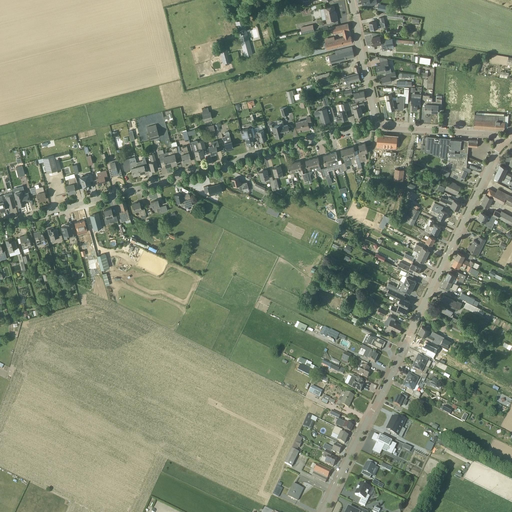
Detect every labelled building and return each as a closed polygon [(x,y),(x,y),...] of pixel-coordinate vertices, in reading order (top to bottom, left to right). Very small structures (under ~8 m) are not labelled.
[(334,6),(324,8),(327,22),(338,20),(337,15),(336,15),(334,6)] [(385,26),(383,17),(379,18),(379,20),(376,21),(369,23),(371,30),(385,26)] [(244,20),(236,22),(245,57),(253,54),(244,20)] [(348,30),(350,30),(348,23),(332,27),(333,34),(343,31),(344,37),(326,42),(326,43),(325,43),(324,44),(324,45),(324,46),(325,46),(325,47),(325,48),(326,48),(327,48),(327,49),(353,43),(351,36),(349,36),(348,30)] [(313,24),(301,27),(302,34),(314,31),(313,24)] [(391,45),(393,45),(392,38),(386,39),(386,38),(381,39),(380,36),(372,37),(374,45),(381,43),(383,51),(388,50),(388,49),(392,48),(391,45)] [(226,46),(219,48),(223,64),(231,62),(226,46)] [(329,56),(331,62),(344,59),(354,56),(352,47),(337,50),(338,53),(329,56)] [(379,57),(380,62),(381,65),(376,66),(378,72),(386,70),(386,67),(389,66),(387,58),(379,57)] [(360,79),(358,72),(356,73),(332,80),(335,89),(350,85),(349,82),(360,79)] [(386,76),(382,77),(383,83),(392,82),(391,78),(394,77),(393,72),(386,73),(386,76)] [(403,109),(404,103),(408,103),(409,89),(404,89),(403,97),(397,96),(397,100),(393,99),(391,94),(386,95),(389,110),(395,109),(403,109)] [(364,91),(354,93),(356,100),(366,98),(364,91)] [(425,111),(431,112),(432,101),(433,97),(429,97),(429,95),(423,95),(423,101),(426,101),(425,111)] [(436,101),(432,101),(431,112),(438,112),(439,105),(438,105),(438,104),(441,104),(442,96),(437,95),(436,101)] [(421,98),(411,97),(411,105),(412,105),(412,110),(417,111),(418,106),(420,106),(421,98)] [(346,110),(349,109),(347,102),(342,104),(343,111),(339,112),(340,115),(339,115),(339,116),(337,116),(338,121),(348,118),(346,110)] [(358,104),(350,106),(352,113),(355,113),(356,116),(363,114),(360,107),(359,107),(358,104)] [(289,114),(287,106),(280,108),(282,116),(289,114)] [(322,125),(330,123),(326,108),(319,110),(319,111),(316,112),(315,113),(315,115),(317,116),(320,115),(322,125)] [(202,114),(204,121),(211,119),(210,112),(202,114)] [(505,116),(496,115),(495,129),(503,130),(504,128),(505,116)] [(307,117),(307,119),(296,122),(298,131),(304,130),(304,129),(310,127),(309,124),(312,123),(310,116),(307,117)] [(274,123),(269,125),(271,131),(273,130),(274,134),(274,135),(275,137),(277,136),(279,137),(280,136),(283,135),(282,133),(289,131),(289,130),(290,127),(288,126),(287,124),(284,125),(283,121),(282,121),(281,120),(276,121),(276,122),(274,122),(275,126),(274,126),(274,123)] [(159,137),(157,129),(156,125),(147,127),(151,139),(159,137)] [(261,127),(255,129),(256,133),(254,133),(256,139),(259,139),(260,141),(261,141),(262,142),(264,141),(264,140),(266,139),(263,130),(262,130),(261,127)] [(250,128),(244,130),(244,131),(241,132),(242,138),(245,137),(247,145),(254,143),(250,128)] [(231,141),(230,135),(225,136),(222,137),(224,143),(226,150),(233,148),(231,141)] [(397,136),(382,135),(381,145),(381,148),(387,149),(387,146),(397,147),(397,136)] [(426,145),(422,144),(421,150),(425,151),(457,163),(463,166),(467,167),(468,146),(477,147),(478,140),(469,140),(469,141),(461,140),(462,139),(454,139),(450,139),(450,140),(426,137),(426,145)] [(196,142),(198,150),(194,151),(196,158),(203,156),(202,152),(203,152),(202,147),(205,146),(203,140),(196,142)] [(210,154),(218,152),(217,149),(219,148),(218,141),(211,142),(212,146),(208,147),(210,154)] [(360,150),(357,150),(358,154),(359,158),(361,162),(367,161),(365,153),(368,152),(367,146),(366,147),(365,143),(359,145),(360,150)] [(183,162),(191,160),(189,152),(188,153),(187,145),(182,147),(183,151),(180,151),(179,146),(176,147),(179,156),(181,155),(183,162)] [(168,152),(171,165),(177,163),(175,157),(179,156),(176,147),(176,146),(172,148),(171,148),(172,151),(168,152)] [(361,162),(359,158),(358,154),(355,155),(354,151),(355,151),(353,146),(347,148),(350,157),(352,165),(357,163),(358,167),(362,166),(361,162)] [(345,162),(348,161),(347,157),(350,157),(347,148),(341,149),(342,154),(343,154),(344,158),(345,162)] [(144,157),(146,163),(149,162),(151,170),(158,169),(156,161),(155,161),(155,157),(154,157),(153,151),(149,152),(150,155),(144,157)] [(171,165),(168,152),(158,155),(160,162),(164,161),(166,166),(171,165)] [(342,163),(339,164),(338,161),(337,157),(336,152),(330,154),(332,162),(334,168),(334,169),(339,168),(340,172),(344,171),(342,165),(342,163)] [(332,162),(330,154),(323,155),(325,160),(327,167),(328,168),(328,170),(334,168),(332,162)] [(54,155),(42,158),(47,173),(57,170),(55,160),(54,158),(54,155)] [(135,158),(139,173),(146,172),(143,164),(146,163),(144,157),(142,158),(143,162),(139,163),(138,157),(135,158)] [(312,158),(315,171),(321,169),(320,166),(319,162),(318,157),(312,158)] [(106,161),(111,177),(114,176),(118,175),(118,176),(122,175),(117,158),(106,161)] [(133,175),(139,173),(135,158),(132,159),(134,163),(130,164),(129,158),(121,160),(124,171),(131,169),(133,175)] [(309,172),(315,171),(312,158),(306,160),(307,165),(308,169),(309,172)] [(300,161),(294,162),(296,171),(299,170),(300,174),(303,173),(302,169),(301,166),(301,165),(300,161)] [(294,172),(296,171),(294,162),(287,164),(289,169),(290,173),(291,176),(295,175),(294,172)] [(463,166),(457,163),(455,166),(457,167),(456,170),(453,169),(451,175),(461,180),(463,177),(464,178),(467,171),(462,169),(463,166)] [(497,171),(509,177),(511,178),(511,175),(511,174),(507,172),(507,173),(505,172),(507,168),(500,165),(497,171)] [(25,175),(22,166),(16,167),(18,176),(25,175)] [(281,166),(273,168),(275,176),(279,175),(280,178),(283,177),(283,174),(281,166)] [(404,170),(395,169),(394,179),(403,180),(404,170)] [(442,169),(440,173),(448,177),(450,172),(442,169)] [(97,181),(98,185),(106,183),(105,179),(108,178),(106,170),(100,172),(100,171),(97,171),(98,177),(96,178),(97,180),(96,180),(97,181)] [(270,181),(269,177),(267,170),(260,171),(262,179),(263,183),(270,181)] [(507,180),(509,177),(497,171),(494,177),(501,180),(503,176),(505,177),(504,178),(507,180)] [(87,188),(90,187),(89,186),(91,185),(90,180),(93,179),(91,173),(85,175),(86,177),(79,179),(80,183),(81,182),(83,187),(87,186),(87,188)] [(70,178),(68,179),(70,185),(66,186),(68,193),(76,191),(74,187),(78,186),(76,177),(75,177),(74,174),(70,175),(70,178)] [(339,179),(338,175),(335,176),(339,188),(345,186),(342,178),(339,179)] [(240,190),(249,188),(247,182),(241,184),(241,180),(240,181),(239,177),(232,179),(234,186),(238,185),(240,190)] [(456,184),(449,181),(445,189),(457,194),(457,193),(458,193),(458,192),(460,187),(455,185),(456,184)] [(221,192),(219,184),(208,187),(207,186),(203,187),(205,193),(209,192),(210,195),(221,192)] [(32,195),(36,194),(38,201),(46,199),(44,191),(43,187),(35,189),(35,187),(30,188),(32,195)] [(504,202),(511,205),(511,195),(498,189),(496,192),(489,188),(481,203),(489,207),(493,198),(503,203),(504,202)] [(21,191),(14,193),(15,199),(17,199),(19,206),(25,204),(25,202),(30,200),(28,192),(22,194),(21,191)] [(191,202),(189,194),(185,195),(185,196),(182,197),(181,193),(175,194),(177,202),(177,204),(182,206),(188,204),(188,203),(191,202)] [(9,208),(16,206),(13,195),(6,196),(9,208)] [(448,200),(441,197),(439,201),(445,204),(446,203),(459,210),(462,204),(454,200),(449,198),(448,200)] [(166,205),(160,207),(159,206),(158,200),(151,202),(153,208),(156,207),(158,213),(168,210),(166,205)] [(121,209),(122,209),(122,212),(119,212),(122,221),(130,219),(125,201),(120,202),(121,209)] [(141,216),(142,219),(146,218),(146,215),(145,209),(142,210),(139,202),(132,204),(134,211),(139,210),(141,216)] [(439,205),(434,202),(431,209),(439,213),(437,217),(444,220),(448,213),(441,209),(438,208),(439,205)] [(280,212),(269,206),(266,212),(277,217),(280,212)] [(420,211),(418,210),(414,208),(411,206),(404,221),(413,225),(420,211)] [(116,214),(113,215),(111,208),(104,210),(106,218),(109,217),(110,223),(117,221),(116,214)] [(493,215),(511,225),(511,215),(502,210),(500,213),(496,211),(493,215)] [(484,224),(492,228),(494,223),(490,221),(493,215),(489,214),(489,216),(481,212),(478,218),(485,222),(484,224)] [(98,214),(90,216),(93,231),(102,228),(98,214)] [(384,215),(382,219),(382,220),(387,222),(390,223),(392,218),(384,215)] [(84,219),(75,222),(78,233),(87,230),(84,219)] [(428,232),(431,233),(432,231),(437,234),(441,227),(435,224),(433,223),(434,221),(430,219),(424,230),(428,232)] [(61,227),(64,238),(75,235),(72,223),(65,224),(66,226),(61,227)] [(47,229),(51,242),(56,240),(56,237),(59,237),(57,229),(54,230),(53,228),(47,229)] [(428,236),(427,235),(428,232),(424,230),(421,229),(419,232),(424,234),(423,237),(421,239),(426,241),(426,242),(432,245),(435,238),(429,235),(428,236)] [(39,231),(33,233),(37,245),(42,244),(42,241),(45,240),(43,233),(40,233),(39,231)] [(25,235),(19,237),(23,249),(28,248),(28,245),(31,244),(29,237),(26,237),(25,235)] [(471,251),(478,255),(485,239),(480,236),(477,241),(474,240),(471,245),(470,244),(468,248),(471,250),(471,251)] [(11,239),(5,241),(9,253),(14,252),(14,249),(17,248),(15,240),(12,241),(11,239)] [(413,250),(417,251),(427,256),(429,250),(422,247),(422,246),(416,244),(413,250)] [(424,262),(427,256),(417,251),(415,255),(413,254),(412,256),(405,253),(404,257),(413,261),(414,257),(424,262)] [(455,259),(472,267),(475,262),(471,260),(470,262),(464,260),(463,260),(465,255),(458,252),(455,259)] [(106,254),(97,256),(101,270),(110,268),(106,254)] [(472,267),(455,259),(452,265),(459,268),(461,264),(462,264),(462,265),(465,267),(467,268),(466,270),(470,272),(472,267)] [(400,262),(397,267),(408,273),(409,270),(418,274),(421,268),(412,263),(410,267),(400,262)] [(445,278),(452,282),(454,278),(463,282),(466,276),(457,271),(455,275),(448,272),(445,278)] [(403,283),(413,287),(416,281),(410,278),(412,275),(407,272),(405,276),(406,277),(403,283)] [(454,290),(456,291),(459,285),(452,282),(445,278),(442,284),(454,290)] [(413,287),(403,283),(400,289),(388,283),(386,286),(389,288),(403,294),(405,291),(410,293),(413,287)] [(386,293),(394,297),(392,301),(400,304),(407,307),(410,301),(404,299),(406,296),(403,294),(389,288),(387,291),(386,293)] [(462,293),(460,297),(460,298),(473,304),(475,299),(462,293)] [(439,310),(451,316),(453,310),(452,310),(454,306),(459,309),(462,303),(457,301),(457,302),(443,295),(441,299),(444,301),(439,310)] [(478,308),(466,302),(464,306),(476,312),(478,308)] [(408,308),(407,307),(400,304),(398,308),(392,305),(390,310),(399,315),(400,312),(405,315),(408,308)] [(376,313),(380,315),(381,314),(384,315),(387,310),(380,306),(376,313)] [(390,331),(392,328),(399,331),(402,325),(393,321),(394,318),(392,317),(388,326),(386,325),(384,328),(390,331)] [(304,332),(306,326),(298,322),(296,328),(304,332)] [(427,326),(426,327),(426,328),(422,326),(419,332),(426,336),(425,338),(432,341),(439,345),(443,337),(435,334),(435,335),(431,333),(431,335),(428,334),(428,333),(430,328),(430,327),(430,326),(429,326),(428,326),(427,326)] [(340,335),(330,330),(327,336),(337,341),(340,335)] [(371,337),(371,336),(367,346),(377,351),(378,349),(381,351),(382,349),(383,347),(384,347),(386,343),(373,337),(371,337)] [(451,342),(444,338),(441,344),(448,348),(451,342)] [(425,343),(422,350),(427,352),(425,356),(431,358),(434,360),(435,356),(436,356),(439,350),(425,343)] [(378,356),(371,353),(372,352),(369,351),(368,354),(370,355),(368,360),(375,363),(378,356)] [(345,353),(341,360),(348,364),(351,356),(345,353)] [(419,356),(415,362),(425,367),(428,361),(429,362),(431,358),(425,356),(424,355),(423,358),(419,356)] [(310,366),(311,362),(299,358),(297,363),(310,366)] [(428,369),(425,367),(415,362),(412,368),(417,370),(415,374),(422,377),(425,379),(427,376),(425,375),(428,369)] [(332,363),(330,367),(330,368),(338,372),(340,367),(332,363)] [(316,372),(301,364),(297,371),(298,371),(313,378),(316,372)] [(364,366),(360,364),(359,367),(358,367),(356,372),(367,378),(370,372),(368,371),(369,368),(364,366)] [(422,377),(415,374),(413,377),(409,375),(406,381),(415,386),(419,387),(422,381),(424,382),(425,379),(422,377)] [(348,385),(361,392),(364,385),(363,384),(364,381),(357,378),(357,379),(352,377),(348,385)] [(412,392),(415,386),(406,381),(403,387),(407,389),(406,392),(412,396),(414,392),(412,392)] [(323,391),(312,386),(309,392),(320,397),(323,391)] [(350,402),(353,396),(346,393),(342,402),(339,401),(336,406),(343,409),(344,406),(348,408),(351,402),(350,402)] [(408,396),(403,394),(401,397),(401,398),(397,397),(394,404),(400,407),(404,398),(407,400),(408,396)] [(324,396),(321,402),(327,405),(330,398),(324,396)] [(444,406),(443,409),(442,411),(450,415),(452,410),(445,406),(444,406)] [(341,415),(332,411),(330,415),(339,419),(341,415)] [(308,414),(303,425),(311,429),(314,422),(311,420),(313,416),(308,414)] [(401,431),(407,420),(400,416),(398,419),(392,417),(390,421),(391,422),(387,430),(391,431),(390,432),(396,435),(399,430),(401,431)] [(337,425),(340,426),(339,427),(350,432),(353,426),(340,420),(337,425)] [(345,444),(348,437),(341,433),(343,431),(335,427),(332,433),(340,437),(338,441),(345,444)] [(375,434),(372,440),(377,443),(378,443),(378,445),(377,445),(376,444),(372,451),(380,455),(385,445),(389,448),(389,449),(388,448),(388,449),(389,449),(388,451),(387,450),(387,451),(388,451),(387,453),(392,455),(392,454),(396,446),(397,445),(392,443),(392,442),(387,439),(387,440),(375,434)] [(292,449),(297,452),(299,448),(300,448),(302,443),(301,443),(302,439),(297,437),(292,449)] [(429,442),(425,449),(431,451),(434,444),(429,442)] [(340,454),(342,448),(335,445),(333,448),(331,447),(329,450),(332,451),(335,453),(336,452),(340,454)] [(449,446),(447,450),(468,461),(470,457),(449,446)] [(333,467),(337,460),(331,457),(333,454),(327,451),(323,457),(327,459),(325,463),(333,467)] [(368,460),(361,474),(370,479),(377,464),(368,460)] [(318,465),(312,476),(326,483),(331,471),(318,465)] [(371,488),(361,483),(359,488),(358,487),(358,488),(357,490),(355,495),(361,498),(359,503),(365,506),(370,497),(367,495),(368,495),(367,495),(368,493),(369,493),(368,492),(371,488)] [(294,484),(288,496),(298,501),(296,500),(299,494),(301,494),(303,489),(294,484)]
